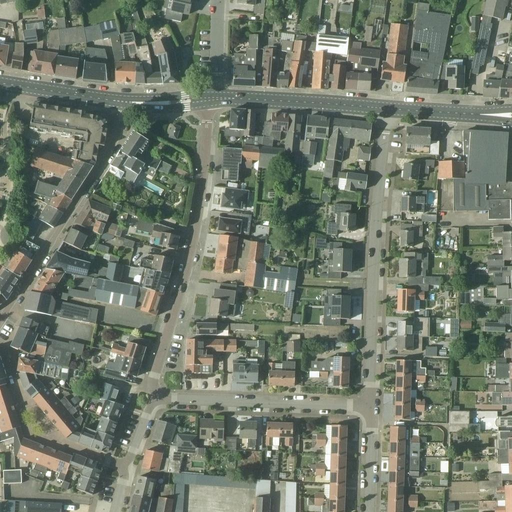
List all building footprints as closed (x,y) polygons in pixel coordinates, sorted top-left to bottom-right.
[(192,0),(190,0),(174,0),(172,11),(166,10),(164,18),(180,22),(182,13),(188,15),(189,14),(188,14),(189,7),(190,7),(192,0)] [(265,0),(264,0),(237,0),(238,4),(254,6),(254,14),(264,15),(265,0)] [(502,20),(506,0),(486,0),(471,74),(478,75),(480,65),(484,66),(492,24),(490,24),(492,17),(502,20)] [(423,94),(423,93),(429,94),(437,94),(439,85),(438,84),(439,79),(442,63),(450,16),(430,13),(431,6),(420,5),(419,11),(414,43),(430,46),(428,54),(412,51),(407,78),(406,92),(423,94)] [(387,16),(399,18),(400,11),(388,9),(387,16)] [(134,64),(134,63),(133,55),(137,55),(135,46),(131,26),(127,13),(127,10),(114,12),(116,20),(119,35),(122,34),(124,45),(127,45),(130,63),(121,63),(121,60),(123,60),(118,35),(110,37),(110,38),(116,63),(116,83),(134,84),(134,64)] [(127,13),(131,26),(135,46),(137,55),(141,71),(145,85),(163,84),(161,75),(160,75),(160,72),(152,72),(149,58),(148,46),(145,39),(137,10),(127,13)] [(56,19),(58,30),(65,29),(64,18),(56,19)] [(119,35),(116,20),(99,24),(99,25),(102,40),(110,38),(110,37),(118,35),(119,35)] [(381,80),(392,82),(400,25),(391,24),(386,63),(383,63),(381,80)] [(85,43),(102,40),(99,25),(83,29),(85,43)] [(400,25),(392,82),(404,83),(406,66),(403,65),(408,26),(400,25)] [(370,42),(371,38),(372,27),(366,26),(364,41),(370,42)] [(65,45),(85,43),(83,29),(83,27),(65,29),(58,30),(59,41),(54,76),(76,79),(79,60),(62,58),(62,56),(64,55),(65,45)] [(22,32),(24,44),(37,43),(36,30),(22,32)] [(41,74),(54,76),(59,41),(58,30),(47,32),(47,54),(44,54),(43,60),(41,74)] [(24,44),(22,32),(22,31),(18,32),(20,44),(16,44),(14,53),(13,56),(12,69),(21,71),(24,55),(23,44),(24,44)] [(347,48),(348,37),(317,34),(313,79),(313,89),(327,89),(328,81),(332,81),(333,76),(333,74),(329,73),(331,53),(336,53),(346,55),(347,48)] [(234,54),(234,57),(233,86),(244,87),(245,85),(252,85),(252,87),(255,87),(255,77),(255,72),(254,72),(255,49),(258,49),(258,36),(250,35),(249,49),(246,49),(246,54),(234,54)] [(148,46),(149,58),(157,56),(160,72),(160,75),(161,75),(163,84),(180,84),(179,73),(177,73),(174,53),(168,38),(150,44),(148,46)] [(282,40),(280,50),(287,50),(284,72),(277,72),(276,89),(288,89),(293,54),(294,42),(282,40)] [(293,54),(288,89),(304,89),(304,79),(306,62),(303,62),(304,50),(315,52),(316,44),(295,41),(294,42),(293,54)] [(14,53),(16,44),(14,43),(14,44),(5,43),(5,47),(0,46),(0,65),(3,66),(3,67),(5,67),(7,55),(13,56),(14,53)] [(106,52),(105,50),(86,48),(82,80),(106,82),(106,72),(106,67),(106,66),(109,66),(109,63),(106,52)] [(263,88),(276,89),(277,72),(280,50),(267,48),(264,78),(263,88)] [(346,73),(345,90),(357,90),(361,49),(347,48),(346,55),(346,60),(345,62),(353,63),(352,73),(346,73)] [(380,51),(361,49),(357,90),(375,92),(376,80),(370,79),(371,64),(379,64),(380,51)] [(28,72),(41,74),(43,60),(44,54),(32,52),(28,72)] [(134,64),(134,84),(145,85),(141,71),(137,55),(133,55),(134,63),(134,64)] [(345,62),(346,60),(335,58),(333,74),(333,76),(332,81),(331,89),(342,90),(345,62)] [(442,63),(439,79),(446,79),(446,80),(449,80),(449,89),(463,89),(464,67),(447,67),(448,63),(442,63)] [(501,81),(498,98),(508,98),(509,91),(510,91),(511,89),(511,82),(511,78),(511,65),(509,64),(507,71),(508,71),(507,81),(501,81)] [(484,81),(483,97),(498,98),(501,81),(504,66),(496,65),(495,76),(486,76),(486,82),(484,81)] [(34,104),(30,129),(54,133),(55,124),(56,116),(58,108),(34,104)] [(55,124),(54,133),(78,136),(79,128),(80,120),(81,114),(82,112),(70,110),(58,108),(56,116),(55,124)] [(226,136),(243,137),(243,131),(245,131),(246,111),(231,110),(229,129),(225,129),(224,130),(225,130),(225,137),(226,136)] [(243,137),(242,147),(241,159),(259,161),(260,154),(260,148),(253,148),(255,111),(246,111),(245,131),(243,131),(243,137)] [(99,146),(104,147),(107,130),(102,129),(101,128),(107,123),(105,119),(98,123),(97,122),(98,117),(81,114),(80,120),(79,128),(78,136),(82,137),(81,143),(74,141),(74,142),(78,143),(99,146)] [(280,168),(281,162),(284,163),(285,151),(285,150),(273,149),(273,140),(280,140),(281,131),(287,132),(288,115),(272,114),(271,123),(270,137),(263,136),(262,148),(260,148),(260,154),(259,161),(259,167),(280,168)] [(288,115),(287,132),(285,150),(285,151),(296,152),(295,163),(302,164),(303,155),(303,153),(305,139),(299,138),(301,117),(288,115)] [(305,139),(303,153),(303,155),(316,156),(317,143),(314,143),(314,138),(328,139),(330,119),(307,117),(306,127),(305,137),(305,139)] [(349,139),(351,121),(331,119),(329,134),(325,160),(342,162),(344,138),(349,139)] [(372,124),(358,122),(356,140),(369,142),(372,124)] [(180,127),(172,125),(169,138),(176,140),(180,127)] [(407,145),(406,153),(438,155),(439,142),(429,142),(430,130),(407,128),(406,145),(407,145)] [(132,156),(145,164),(155,170),(160,161),(143,151),(144,149),(146,150),(149,145),(148,144),(149,142),(133,131),(121,150),(129,155),(128,156),(131,158),(132,156)] [(507,134),(463,131),(464,162),(464,174),(466,174),(505,174),(507,134)] [(99,146),(78,143),(77,151),(73,150),(72,160),(77,162),(85,165),(94,167),(96,164),(98,152),(99,146)] [(356,159),(360,160),(369,161),(371,149),(358,147),(356,159)] [(57,192),(72,200),(94,167),(77,162),(72,160),(36,149),(30,166),(62,177),(65,175),(57,187),(37,181),(33,193),(53,199),(57,192)] [(240,172),(241,159),(242,150),(223,149),(221,171),(223,171),(223,175),(227,175),(226,181),(237,182),(238,172),(240,172)] [(129,155),(121,150),(110,167),(111,167),(110,172),(115,174),(118,173),(115,177),(120,180),(121,177),(133,184),(141,170),(152,176),(155,170),(145,164),(132,156),(131,158),(128,156),(129,155)] [(423,160),(423,167),(419,166),(405,164),(403,179),(417,181),(418,173),(428,174),(429,167),(433,168),(433,161),(423,160)] [(437,180),(453,180),(453,212),(466,212),(466,174),(464,174),(464,162),(439,162),(437,180)] [(338,172),(337,177),(337,178),(346,179),(345,191),(355,192),(356,188),(366,189),(367,176),(354,174),(354,177),(347,176),(348,174),(338,172)] [(511,183),(504,183),(505,174),(466,174),(466,212),(489,211),(489,202),(511,201),(511,200),(511,183)] [(247,211),(249,191),(225,188),(225,189),(229,189),(229,195),(223,194),(221,208),(247,211)] [(416,191),(415,198),(401,197),(401,213),(424,213),(424,198),(426,198),(427,191),(416,191)] [(57,192),(53,199),(49,205),(56,209),(63,214),(72,200),(57,192)] [(118,226),(107,222),(111,209),(88,201),(81,212),(87,214),(86,218),(105,226),(103,233),(116,236),(120,238),(123,227),(118,226)] [(489,220),(509,220),(511,220),(511,201),(489,202),(489,211),(489,220)] [(122,207),(112,203),(110,209),(120,212),(122,207)] [(337,235),(337,230),(354,232),(355,215),(350,215),(351,205),(334,204),(333,214),(337,215),(336,223),(327,223),(327,235),(337,235)] [(62,216),(63,214),(56,209),(54,212),(46,207),(39,220),(43,222),(54,228),(62,216)] [(37,212),(29,208),(26,213),(34,217),(37,212)] [(103,233),(105,226),(86,218),(87,214),(81,212),(74,223),(87,229),(93,231),(102,235),(114,240),(116,236),(103,233)] [(218,231),(249,236),(251,216),(232,213),(231,220),(219,219),(219,222),(217,222),(217,228),(218,228),(218,231)] [(124,239),(125,239),(129,228),(131,220),(133,216),(127,215),(123,227),(120,238),(124,239)] [(40,228),(43,222),(39,220),(34,217),(31,223),(40,228)] [(174,230),(139,218),(136,230),(136,231),(153,234),(152,237),(161,239),(159,246),(176,250),(179,238),(173,236),(174,230)] [(28,228),(37,233),(40,228),(31,223),(28,228)] [(412,232),(400,231),(400,246),(413,247),(413,237),(422,237),(423,227),(412,226),(412,232)] [(502,247),(511,247),(511,232),(503,233),(502,227),(492,227),(493,238),(502,238),(502,247)] [(25,233),(34,238),(37,233),(28,228),(25,233)] [(93,231),(87,229),(84,234),(71,229),(63,242),(79,251),(87,237),(89,238),(93,231)] [(27,241),(31,243),(34,238),(25,233),(22,238),(27,241)] [(260,243),(251,242),(252,240),(220,236),(217,259),(266,265),(267,260),(262,260),(265,244),(260,243)] [(125,239),(124,239),(122,245),(132,249),(134,242),(125,239)] [(31,243),(27,241),(24,246),(35,252),(37,247),(40,249),(40,248),(31,243)] [(342,243),(329,243),(329,261),(353,262),(353,256),(351,255),(351,251),(351,250),(341,250),(342,243)] [(103,253),(105,247),(99,245),(96,251),(103,253)] [(6,269),(21,278),(37,253),(35,252),(24,246),(20,253),(17,251),(8,267),(6,269)] [(511,247),(502,247),(502,257),(486,257),(486,268),(501,267),(503,267),(503,261),(511,261),(511,247)] [(75,275),(86,277),(90,264),(72,259),(57,251),(46,269),(64,272),(75,275)] [(399,277),(410,278),(410,284),(428,284),(441,285),(441,277),(425,277),(425,271),(427,271),(427,254),(406,253),(406,260),(400,260),(399,277)] [(109,263),(117,265),(119,258),(111,255),(111,256),(109,261),(109,263)] [(153,261),(141,258),(139,267),(143,268),(170,275),(173,260),(155,255),(153,261)] [(265,272),(266,265),(217,259),(215,272),(231,274),(232,269),(247,271),(245,286),(294,293),(298,269),(281,267),(280,274),(265,272)] [(329,261),(328,279),(341,279),(341,273),(344,273),(351,273),(351,272),(350,272),(350,268),(352,268),(353,262),(329,261)] [(106,281),(120,283),(124,266),(117,265),(109,263),(106,281)] [(501,267),(486,268),(487,273),(493,273),(493,286),(511,285),(511,271),(511,272),(511,267),(503,267),(501,267)] [(147,290),(163,295),(168,281),(170,275),(143,268),(141,275),(139,287),(147,290)] [(6,269),(0,276),(0,293),(6,300),(6,301),(21,278),(6,269)] [(39,281),(54,290),(64,272),(46,269),(39,281)] [(92,278),(86,277),(75,275),(73,286),(73,287),(79,288),(80,288),(90,290),(93,279),(92,279),(92,278)] [(88,301),(94,302),(98,280),(93,279),(90,290),(80,288),(79,288),(73,287),(69,286),(68,295),(62,294),(61,300),(67,301),(68,298),(69,297),(88,301)] [(134,309),(140,311),(147,290),(139,287),(137,286),(132,286),(120,283),(106,281),(99,279),(98,280),(94,302),(134,309)] [(31,293),(49,297),(54,290),(39,281),(31,293)] [(234,304),(236,286),(221,284),(219,297),(214,297),(214,300),(211,300),(211,307),(209,307),(208,315),(213,316),(213,315),(226,317),(228,317),(234,317),(236,305),(234,304)] [(428,284),(410,284),(409,291),(399,291),(398,312),(413,312),(414,300),(420,300),(421,292),(428,292),(428,284)] [(460,307),(511,308),(511,307),(511,285),(493,286),(460,287),(460,307)] [(341,290),(327,289),(327,296),(332,296),(332,308),(351,308),(351,302),(349,302),(349,298),(350,298),(350,297),(343,296),(343,297),(341,297),(341,290)] [(156,316),(163,295),(147,290),(140,311),(156,316)] [(53,299),(52,298),(49,297),(31,293),(30,292),(25,311),(89,323),(95,324),(98,308),(89,306),(89,307),(53,299)] [(294,294),(287,293),(284,308),(292,309),(294,294)] [(511,307),(511,308),(511,316),(498,316),(498,325),(485,325),(484,332),(504,333),(504,327),(511,327),(511,307)] [(339,326),(339,319),(342,319),(342,320),(349,320),(349,319),(349,314),(351,315),(351,308),(332,308),(331,319),(323,319),(322,325),(339,326)] [(23,318),(19,328),(37,335),(45,339),(46,337),(49,328),(41,325),(23,318)] [(397,337),(422,337),(422,330),(426,330),(426,319),(414,318),(414,323),(398,323),(397,337)] [(459,321),(459,329),(471,329),(471,321),(459,321)] [(193,335),(203,336),(216,336),(216,333),(229,333),(229,331),(254,331),(254,326),(218,325),(218,324),(197,324),(196,330),(193,330),(193,335)] [(29,355),(33,345),(37,335),(19,328),(11,347),(20,351),(29,355)] [(119,345),(114,344),(111,352),(117,354),(141,362),(146,348),(135,345),(138,338),(129,336),(127,342),(128,343),(126,349),(119,347),(119,345)] [(422,351),(422,337),(397,337),(397,351),(412,351),(422,351)] [(82,370),(83,364),(86,356),(78,355),(81,345),(69,342),(69,344),(67,352),(57,350),(59,342),(48,339),(46,348),(43,362),(51,364),(62,366),(63,366),(68,367),(69,367),(69,368),(82,371),(82,370)] [(186,341),(185,365),(186,365),(186,373),(199,373),(199,367),(212,367),(212,357),(202,357),(202,351),(226,351),(226,340),(186,341)] [(226,340),(226,351),(236,351),(236,340),(226,340)] [(288,342),(287,342),(287,353),(300,353),(300,342),(288,342)] [(46,348),(34,346),(31,354),(38,356),(37,361),(19,359),(18,372),(35,375),(61,379),(63,366),(51,364),(43,362),(46,348)] [(436,348),(425,348),(425,357),(436,357),(436,348)] [(141,362),(117,354),(114,364),(108,362),(103,375),(115,379),(118,371),(136,377),(141,362)] [(328,373),(334,373),(348,373),(349,358),(328,358),(328,359),(325,362),(311,361),(310,372),(328,373)] [(397,360),(396,375),(411,376),(417,376),(426,376),(426,371),(419,370),(419,361),(397,360)] [(245,385),(246,365),(246,361),(233,361),(232,382),(237,382),(237,384),(245,385)] [(275,363),(269,363),(268,385),(281,386),(282,372),(274,372),(275,363)] [(282,364),(282,372),(281,386),(294,386),(295,364),(282,364)] [(258,366),(246,365),(245,385),(253,385),(253,383),(258,383),(258,366)] [(37,379),(35,375),(18,372),(24,390),(25,390),(32,399),(43,389),(44,388),(37,379)] [(348,373),(334,373),(333,388),(348,388),(348,373)] [(410,391),(411,376),(396,375),(396,390),(410,391)] [(491,393),(495,393),(511,393),(511,381),(509,381),(509,386),(491,386),(491,393)] [(52,382),(44,388),(43,389),(32,399),(31,399),(32,399),(40,409),(55,396),(51,391),(56,387),(52,382)] [(0,406),(12,402),(8,389),(0,392),(0,406)] [(410,398),(410,391),(396,390),(395,405),(410,405),(416,406),(425,406),(425,401),(421,401),(421,400),(416,400),(416,399),(410,398)] [(511,393),(495,393),(495,405),(495,411),(503,412),(503,406),(511,405),(511,393)] [(60,401),(55,396),(40,409),(49,419),(69,402),(65,397),(60,401)] [(76,396),(70,401),(73,405),(80,400),(76,396)] [(100,416),(102,417),(116,423),(123,406),(91,396),(88,403),(97,406),(98,403),(100,404),(100,406),(103,408),(100,416)] [(12,402),(0,406),(0,419),(16,414),(12,402)] [(73,407),(69,402),(49,419),(57,428),(71,416),(68,411),(73,407)] [(409,420),(410,405),(395,405),(395,420),(409,420)] [(449,412),(449,433),(461,433),(461,425),(469,425),(469,412),(449,412)] [(16,414),(0,419),(0,427),(1,433),(0,432),(0,433),(20,427),(16,414)] [(75,420),(71,416),(57,428),(66,439),(66,438),(75,442),(76,442),(75,442),(78,433),(74,432),(80,426),(83,419),(80,416),(75,420)] [(511,416),(510,416),(509,416),(508,416),(507,417),(506,417),(497,417),(497,419),(497,427),(498,432),(500,432),(511,432),(511,416)] [(117,424),(116,423),(102,417),(101,418),(102,418),(97,431),(96,431),(97,432),(96,432),(84,428),(83,427),(77,443),(78,444),(78,443),(90,448),(91,448),(107,454),(114,438),(114,437),(112,437),(117,424)] [(223,439),(223,422),(201,422),(201,420),(201,439),(223,439)] [(169,446),(171,446),(196,448),(196,437),(172,435),(175,426),(159,421),(153,440),(169,445),(169,446)] [(256,423),(240,423),(240,438),(248,438),(247,448),(256,448),(256,423)] [(279,438),(280,424),(267,424),(266,446),(272,446),(272,437),(279,438)] [(280,424),(279,438),(286,438),(286,446),(292,447),(293,424),(280,424)] [(332,425),(332,440),(346,441),(346,426),(332,425)] [(20,427),(0,433),(0,442),(13,438),(14,438),(22,435),(20,427)] [(411,427),(390,427),(390,442),(419,443),(419,436),(410,436),(411,427)] [(14,438),(13,438),(14,456),(17,457),(29,461),(32,453),(36,444),(24,439),(23,439),(22,435),(14,438)] [(236,450),(236,438),(226,438),(226,450),(236,450)] [(497,451),(497,457),(511,456),(511,438),(508,439),(508,450),(497,451)] [(346,441),(332,440),(331,455),(345,456),(346,441)] [(419,443),(390,442),(390,456),(410,457),(410,449),(419,449),(419,443)] [(36,444),(32,453),(29,461),(36,464),(33,470),(39,472),(42,464),(48,448),(36,444)] [(196,448),(171,446),(169,453),(182,455),(197,455),(198,448),(196,448)] [(48,448),(42,464),(39,472),(45,474),(47,468),(54,471),(60,453),(48,448)] [(179,474),(182,455),(169,453),(168,460),(164,459),(165,455),(146,451),(142,469),(158,473),(179,474)] [(60,453),(54,471),(60,473),(58,479),(64,481),(68,470),(72,457),(60,453)] [(68,470),(80,475),(81,475),(81,476),(81,477),(77,489),(76,489),(76,490),(92,496),(92,495),(97,483),(97,482),(103,466),(87,459),(86,459),(74,455),(74,454),(73,454),(72,457),(68,470)] [(345,470),(345,456),(331,455),(331,470),(345,470)] [(410,457),(390,456),(389,471),(418,472),(418,466),(410,466),(410,457)] [(509,475),(511,474),(511,456),(497,457),(498,465),(509,464),(509,475)] [(29,475),(36,478),(37,476),(38,473),(31,470),(29,475)] [(345,470),(331,470),(330,485),(345,485),(345,470)] [(418,472),(389,471),(389,486),(403,487),(409,487),(409,478),(418,479),(418,472)] [(184,485),(175,475),(175,484),(174,490),(184,491),(184,485)] [(190,486),(191,476),(175,475),(184,485),(190,486)] [(133,496),(151,500),(151,498),(155,481),(138,477),(133,496)] [(496,488),(496,487),(496,480),(489,480),(479,481),(480,489),(496,488)] [(64,481),(61,488),(67,490),(70,484),(64,481)] [(175,484),(163,483),(160,498),(173,500),(174,500),(174,495),(174,490),(175,484)] [(345,485),(330,485),(330,500),(344,500),(345,485)] [(403,487),(389,486),(388,501),(402,501),(403,487)] [(511,500),(511,486),(496,487),(496,488),(497,501),(506,501),(511,500)] [(151,498),(151,500),(133,496),(129,511),(170,511),(173,500),(160,498),(160,500),(151,498)] [(268,511),(269,499),(256,498),(254,511),(268,511)] [(322,505),(321,511),(343,511),(344,500),(330,500),(324,499),(315,499),(315,504),(322,505)] [(25,511),(26,501),(8,500),(7,511),(25,511)] [(494,511),(511,511),(511,500),(506,501),(506,507),(495,508),(494,511)] [(25,511),(61,511),(62,503),(26,501),(25,511)] [(402,511),(402,501),(388,501),(387,511),(402,511)]
